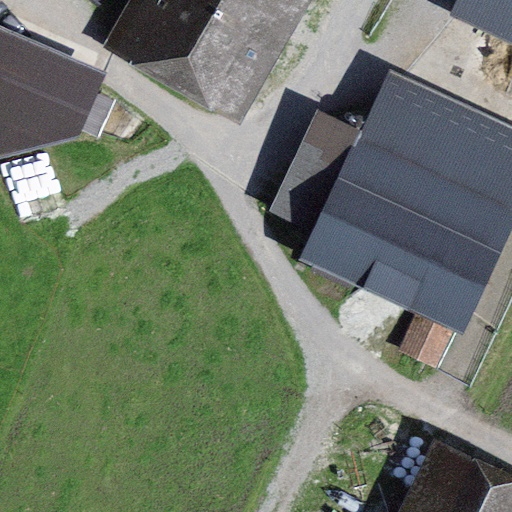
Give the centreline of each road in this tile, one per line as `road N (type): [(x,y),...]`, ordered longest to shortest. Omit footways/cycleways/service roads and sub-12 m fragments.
road 1 (track): [(357,0),(263,155),(252,205),(269,266),(363,360),(425,404),(511,437)]
road 2 (track): [(252,205),(218,178),(153,100),(12,0)]
